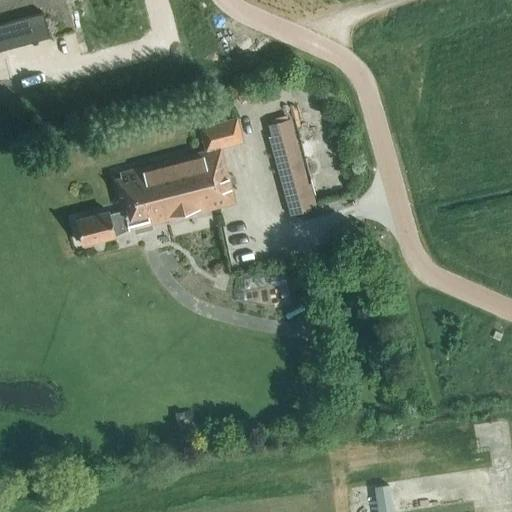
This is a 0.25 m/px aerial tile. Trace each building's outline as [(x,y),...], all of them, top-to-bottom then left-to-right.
[(0,48),(49,35),(43,11),(0,22),(0,48)] [(196,66),(214,60),(200,16),(181,22),(196,66)] [(251,99),(265,96),(263,89),(250,92),(251,99)] [(238,96),(240,101),(248,99),(247,93),(238,96)] [(243,141),(237,117),(200,126),(206,150),(120,172),(121,176),(115,177),(123,210),(109,214),(108,210),(76,218),(82,244),(115,235),(113,231),(128,227),(128,229),(235,202),(221,146),(243,141)] [(291,214),(317,207),(310,182),(308,183),(289,119),(269,124),(273,135),(268,136),(291,214)] [(270,276),(271,285),(285,284),(284,275),(270,276)] [(184,418),(183,410),(175,411),(176,420),(184,418)]
